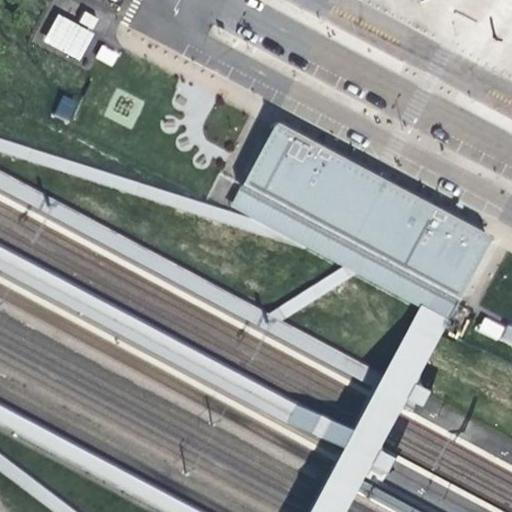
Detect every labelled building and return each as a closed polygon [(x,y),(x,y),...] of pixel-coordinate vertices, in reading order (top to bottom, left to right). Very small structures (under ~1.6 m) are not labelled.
[(43,44),(82,59),(94,30),(55,15),(43,44)] [(114,57),(101,49),(96,58),(109,65),(114,57)] [(54,115),(69,122),(79,102),(63,95),(54,115)] [(371,180),(270,125),(238,185),(237,189),(337,242),(453,304),(454,302),(487,241),(478,236),(371,180)] [(252,222),(0,139),(0,153),(314,256),(252,222)] [(410,388),(443,326),(456,303),(454,302),(453,304),(337,242),(237,189),(226,208),(252,222),(314,256),(336,267),(347,273),(420,314),(387,376),(380,390),(353,440),(344,457),(315,511),(344,511),(368,469),(375,455),(403,402),(410,388)] [(0,273),(344,457),(353,440),(0,252),(0,273)] [(336,267),(267,313),(272,316),(278,319),(347,273),(336,267)] [(483,317),(476,331),(497,341),(504,327),(483,317)] [(500,340),(511,345),(511,329),(506,327),(500,340)] [(415,383),(406,399),(421,407),(430,391),(415,383)] [(192,511),(0,409),(0,473),(47,511),(68,511),(0,453),(0,426),(162,511),(192,511)]
